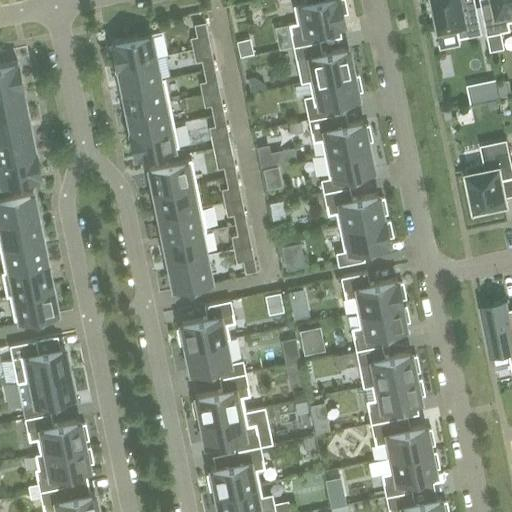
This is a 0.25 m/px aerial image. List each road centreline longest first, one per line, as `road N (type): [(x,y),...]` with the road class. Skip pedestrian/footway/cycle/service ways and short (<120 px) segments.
road 1 (residential): [(82,142),(123,190),(188,511)]
road 2 (residential): [(129,511),(66,204),(82,142)]
road 3 (residential): [(432,277),(374,0)]
road 4 (residential): [(480,511),(432,277)]
road 5 (residential): [(82,142),(55,8)]
